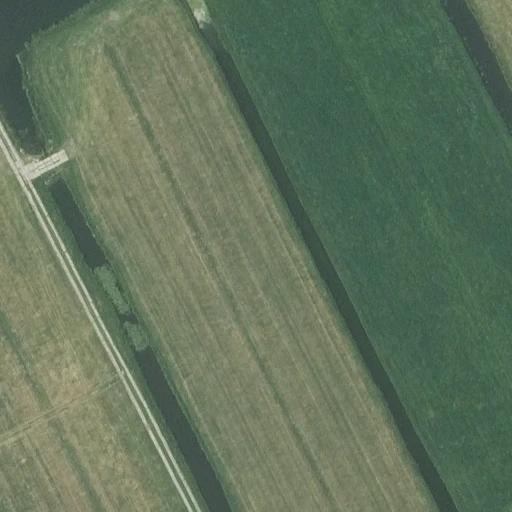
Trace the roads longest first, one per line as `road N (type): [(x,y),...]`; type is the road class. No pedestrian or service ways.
road 1 (track): [(0,139),(192,511)]
road 2 (track): [(124,376),(0,441)]
